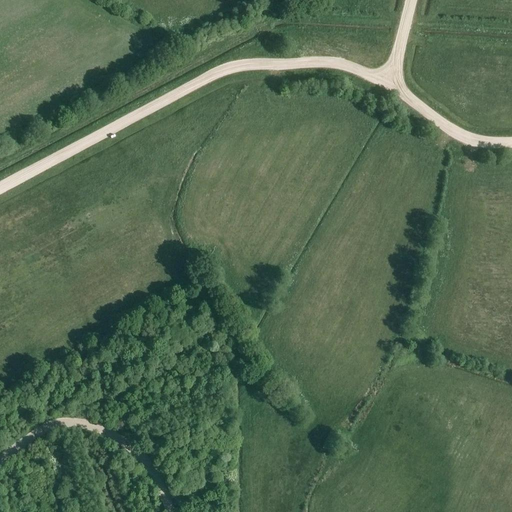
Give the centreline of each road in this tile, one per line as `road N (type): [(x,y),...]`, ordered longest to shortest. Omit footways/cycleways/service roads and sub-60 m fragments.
road 1 (track): [(0,187),(245,65),(350,68),(390,82),(458,135),(511,142)]
road 2 (track): [(0,461),(58,423),(101,429),(152,467),(170,511)]
